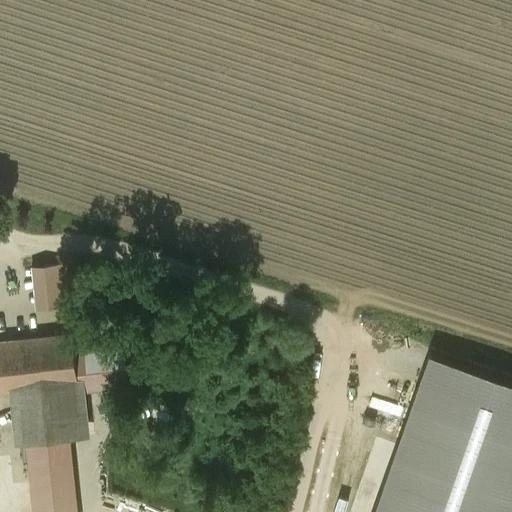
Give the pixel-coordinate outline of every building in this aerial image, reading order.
[(65,262),(42,265),(46,304),(60,303),(61,317),(71,316),(65,262)] [(74,333),(0,341),(0,391),(79,383),(76,353),(74,333)] [(84,377),(86,391),(127,386),(122,348),(76,353),(79,378),(84,377)] [(79,378),(7,385),(12,442),(27,441),(71,437),(90,435),(86,391),(84,377),(79,378)] [(77,511),(71,437),(27,441),(33,511),(77,511)]
